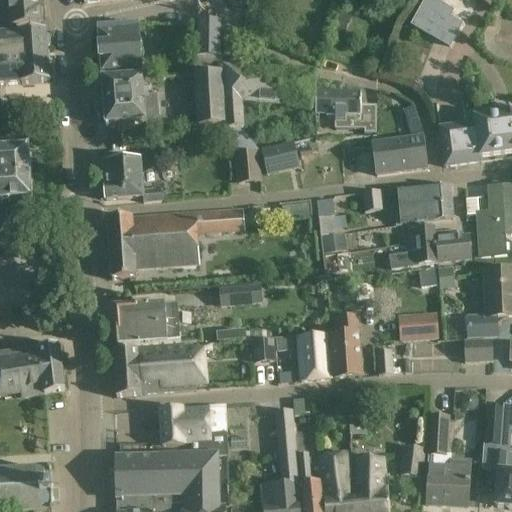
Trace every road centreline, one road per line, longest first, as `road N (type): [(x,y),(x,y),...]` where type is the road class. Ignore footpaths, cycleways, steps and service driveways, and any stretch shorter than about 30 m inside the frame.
road 1 (residential): [(511,382),(89,406)]
road 2 (residential): [(82,215),(436,178)]
road 3 (residential): [(436,178),(424,109),(412,99),(315,72),(236,37),(211,0)]
road 4 (tertiary): [(82,215),(71,21)]
road 5 (residential): [(89,406),(82,215)]
road 6 (tertiary): [(71,21),(190,0)]
